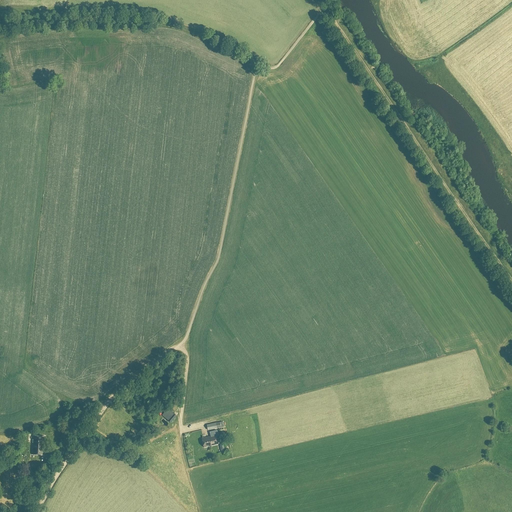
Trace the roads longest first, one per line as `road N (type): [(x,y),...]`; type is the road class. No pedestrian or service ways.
road 1 (track): [(328,2),(511,281)]
road 2 (track): [(35,511),(116,389),(172,346),(183,348),(186,359),(180,425),(203,426)]
road 3 (track): [(268,67),(171,23),(0,23)]
